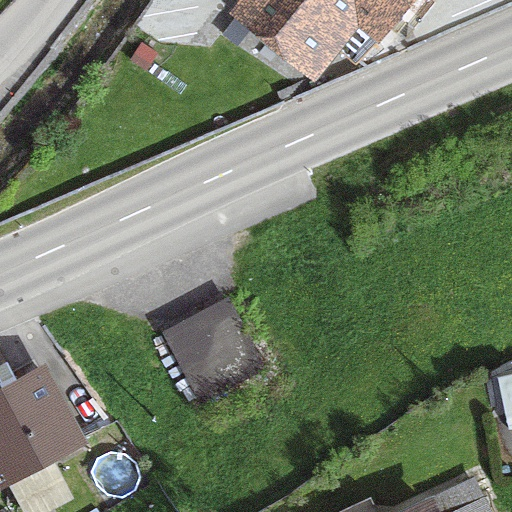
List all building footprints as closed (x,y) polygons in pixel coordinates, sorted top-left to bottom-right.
[(247,0),(237,13),(307,69),(328,42),(352,61),(379,32),(405,0),(247,0)] [(261,369),(226,304),(200,318),(162,339),(196,403),(261,369)] [(0,477),(2,482),(73,444),(35,371),(13,383),(0,389),(0,477)] [(425,507),(427,511),(489,511),(476,483),(425,507)] [(375,511),(369,497),(336,511),(375,511)]
